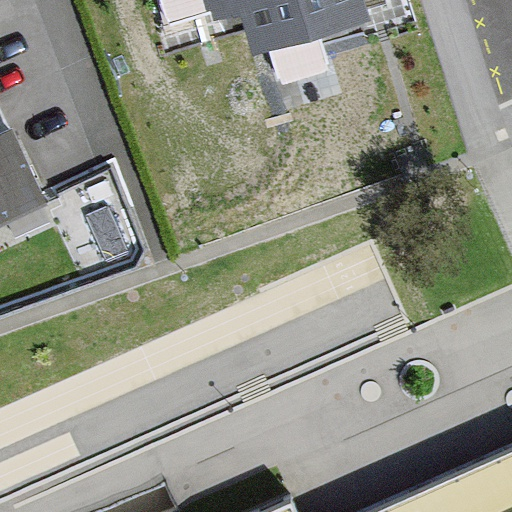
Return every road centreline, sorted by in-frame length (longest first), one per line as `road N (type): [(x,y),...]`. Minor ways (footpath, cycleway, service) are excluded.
road 1 (residential): [(48,0),(114,157)]
road 2 (residential): [(446,0),(500,144)]
